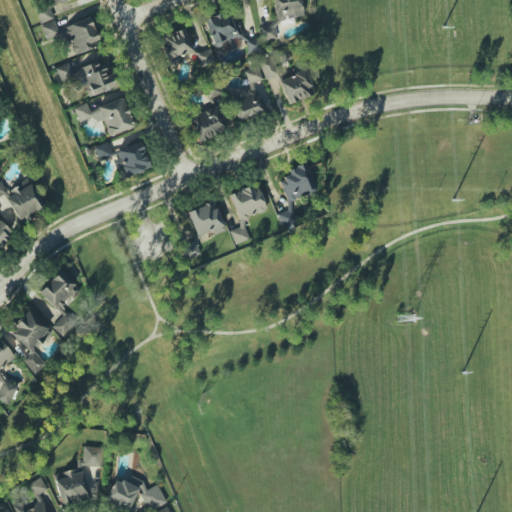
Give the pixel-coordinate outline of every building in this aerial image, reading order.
[(41,24),(53,18),(49,8),(69,0),(52,0),(34,8),(41,24)] [(302,18),(300,0),(272,0),(274,25),(260,26),(261,40),(276,39),(275,20),(302,18)] [(205,18),(212,46),(242,38),(237,18),(229,20),(227,12),(205,18)] [(73,56),(99,46),(88,17),(62,27),(73,56)] [(47,40),(59,34),(52,21),(40,27),(47,40)] [(193,52),(183,29),(159,39),(169,63),(193,52)] [(258,52),(257,39),(246,40),(248,54),(258,52)] [(200,51),(201,64),(211,64),(211,50),(200,51)] [(266,80),(278,74),(269,56),(258,62),(266,80)] [(60,82),(77,76),(85,98),(112,89),(102,60),(71,71),(68,63),(55,68),(60,82)] [(264,112),(253,84),(263,80),(257,66),(242,72),(251,93),(230,101),(238,122),(264,112)] [(278,80),(287,104),(314,94),(304,70),(278,80)] [(133,128),(123,98),(89,110),(86,103),(73,108),(78,122),(92,117),(94,123),(103,120),(108,136),(133,128)] [(217,106),(187,118),(197,142),(226,131),(217,106)] [(116,151),(126,177),(150,168),(140,142),(116,151)] [(287,202),(315,192),(305,163),(286,170),(289,176),(279,180),(287,202)] [(10,189),(14,196),(7,200),(18,221),(43,207),(28,179),(10,189)] [(228,195),(241,226),(229,231),(235,245),(249,239),(241,221),(266,210),(255,183),(228,195)] [(187,210),(195,236),(212,231),(213,234),(224,231),(215,202),(187,210)] [(279,214),(281,225),(293,222),(290,211),(279,214)] [(0,245),(12,234),(0,221),(0,245)] [(200,255),(195,240),(181,245),(186,260),(200,255)] [(51,326),(61,337),(77,322),(63,308),(80,292),(60,271),(38,292),(62,316),(51,326)] [(51,333),(27,309),(11,325),(14,329),(10,333),(28,352),(21,360),(34,374),(45,363),(32,351),(51,333)] [(0,369),(14,356),(0,341),(0,369)] [(0,387),(0,401),(8,405),(17,387),(3,381),(0,387)] [(82,466),(101,467),(101,447),(82,447),(82,466)] [(86,499),(83,472),(73,474),(72,473),(55,475),(59,502),(86,499)] [(165,503),(157,485),(146,490),(142,481),(129,476),(128,478),(119,482),(113,480),(106,497),(108,503),(125,511),(129,508),(137,490),(147,511),(165,503)] [(28,484),(38,504),(26,510),(22,501),(12,506),(14,511),(47,511),(38,494),(46,490),(40,478),(28,484)]
